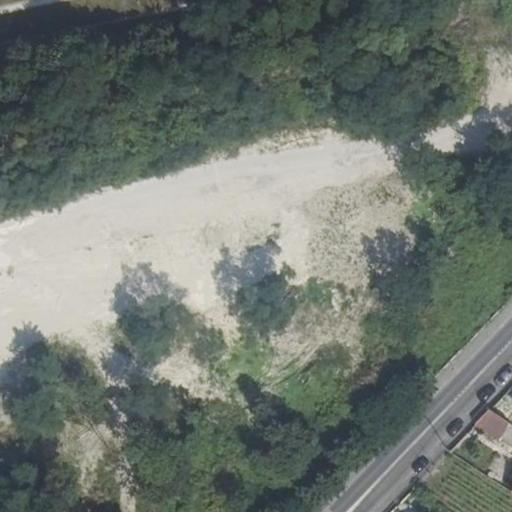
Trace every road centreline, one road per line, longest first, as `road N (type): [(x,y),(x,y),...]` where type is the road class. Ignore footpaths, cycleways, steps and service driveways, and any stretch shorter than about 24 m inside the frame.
road 1 (track): [(511,118),(495,129),(328,163),(0,258)]
road 2 (secondary): [(393,476),(511,349)]
